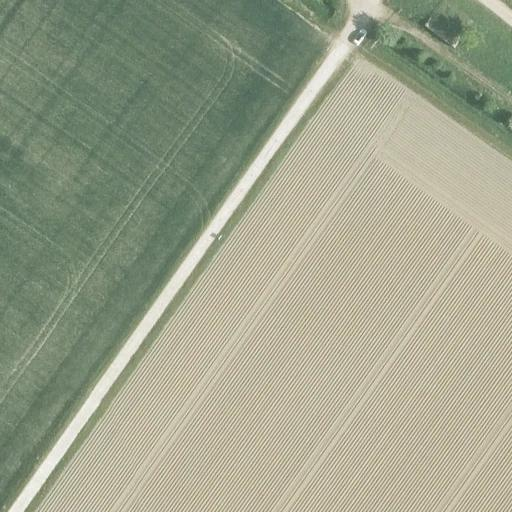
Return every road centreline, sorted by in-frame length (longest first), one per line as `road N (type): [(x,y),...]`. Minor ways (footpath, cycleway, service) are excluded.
road 1 (unclassified): [(17,511),(372,4)]
road 2 (track): [(511,103),(366,0)]
